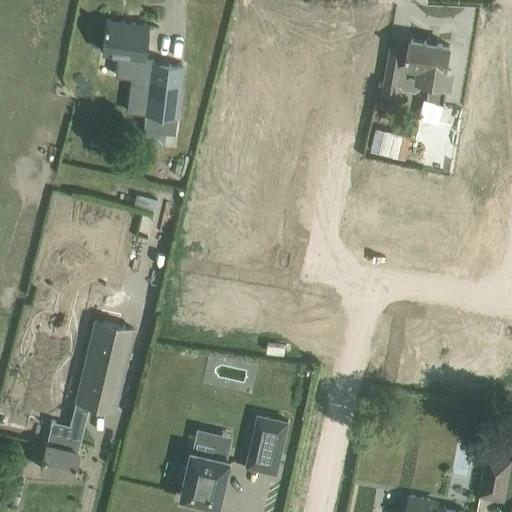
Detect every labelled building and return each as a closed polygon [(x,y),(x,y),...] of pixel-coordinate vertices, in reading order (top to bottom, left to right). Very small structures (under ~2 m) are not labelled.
[(131,114),(141,115),(139,128),(174,133),(182,66),(151,62),(152,56),(143,55),(147,24),(101,18),(97,49),(120,52),(118,71),(133,73),(130,91),(144,93),(142,104),(132,103),(131,114)] [(390,48),(381,96),(397,98),(398,89),(427,94),(427,99),(425,98),(410,156),(447,166),(462,108),(444,103),(447,84),(449,84),(451,71),(445,69),(450,45),(411,39),(409,51),(390,48)] [(362,226),(369,198),(357,195),(349,223),(362,226)] [(186,261),(180,296),(201,299),(207,265),(186,261)] [(207,265),(201,299),(222,302),(227,268),(207,265)] [(227,268),(222,302),(242,306),(247,271),(227,268)] [(247,271),(242,306),(262,309),(267,274),(247,271)] [(267,274),(262,309),(282,312),(288,278),(267,274)] [(288,278),(282,312),(302,316),(308,281),(302,280),(288,278)] [(308,281),(302,316),(323,319),(329,284),(322,283),(308,281)] [(74,401),(115,411),(135,327),(94,317),(74,401)] [(411,318),(406,353),(427,356),(433,322),(411,318)] [(433,322),(427,356),(447,360),(453,325),(433,322)] [(453,325),(447,360),(467,363),(473,328),(453,325)] [(473,328),(467,363),(487,366),(493,332),(473,328)] [(186,330),(185,337),(195,339),(196,331),(186,330)] [(196,331),(195,339),(205,341),(206,333),(196,331)] [(511,334),(493,332),(487,366),(507,369),(511,341),(511,334)] [(227,336),(225,344),(235,346),(236,338),(227,336)] [(236,338),(235,346),(245,347),(246,339),(236,338)] [(267,343),(266,351),(275,352),(277,344),(267,343)] [(277,344),(275,352),(285,353),(287,346),(277,344)] [(297,348),(296,355),(305,357),(307,349),(297,348)] [(415,368),(414,376),(424,378),(425,370),(415,368)] [(425,370),(424,378),(434,379),(435,371),(425,370)] [(455,375),(454,383),(464,384),(465,376),(455,375)] [(465,376),(464,384),(474,386),(475,378),(465,376)] [(496,381),(494,389),(504,391),(505,383),(496,381)] [(259,413),(247,464),(277,471),(288,420),(259,413)] [(48,420),(37,466),(72,475),(84,424),(70,421),(69,425),(48,420)] [(221,506),(232,459),(213,454),(214,450),(197,446),(196,451),(193,450),(189,467),(185,466),(182,479),(186,480),(182,497),(221,506)] [(481,496),(503,501),(506,482),(510,462),(511,459),(488,455),(481,496)] [(506,482),(503,501),(511,502),(511,462),(510,462),(506,482)] [(407,511),(454,511),(430,508),(431,501),(411,497),(407,511)]
